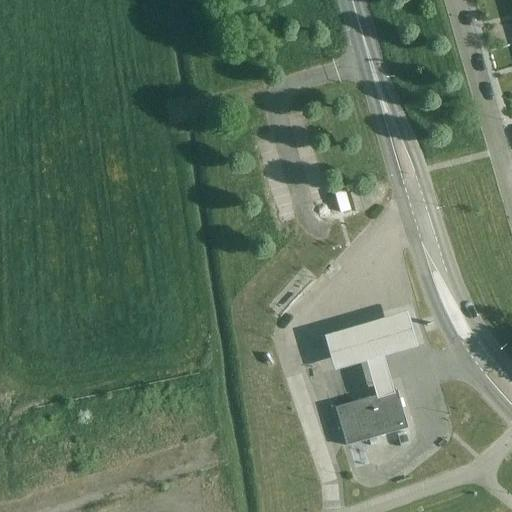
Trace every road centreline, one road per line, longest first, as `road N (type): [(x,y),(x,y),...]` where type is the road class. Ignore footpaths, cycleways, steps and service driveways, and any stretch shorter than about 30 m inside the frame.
road 1 (tertiary): [(348,0),(436,308),(462,356),(511,414)]
road 2 (tertiary): [(511,371),(464,306),(354,0)]
road 3 (residential): [(511,207),(453,0)]
